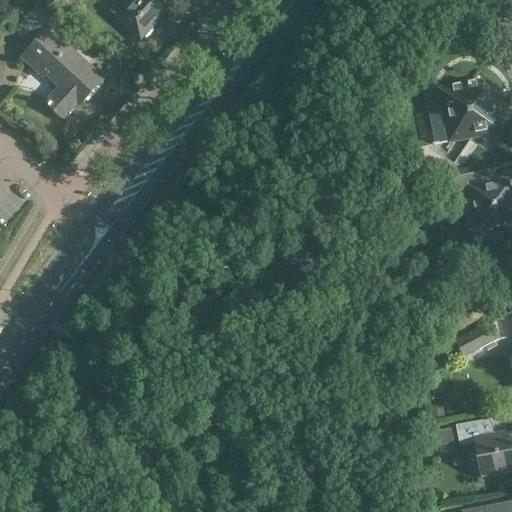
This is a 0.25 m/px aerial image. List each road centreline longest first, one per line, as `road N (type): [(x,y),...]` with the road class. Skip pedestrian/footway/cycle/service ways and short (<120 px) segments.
road 1 (secondary): [(100,237),(214,87),(295,0)]
road 2 (residential): [(247,0),(63,198)]
road 3 (secondary): [(0,368),(100,237)]
